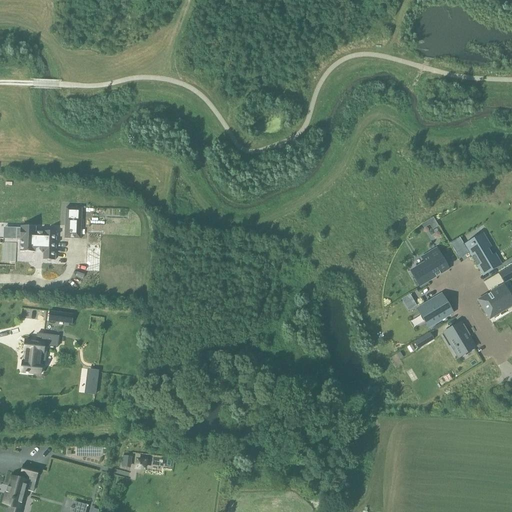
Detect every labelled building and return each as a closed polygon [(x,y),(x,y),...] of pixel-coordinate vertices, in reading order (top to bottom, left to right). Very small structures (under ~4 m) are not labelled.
[(81,239),(82,209),(66,208),(65,239),(81,239)] [(422,225),(424,229),(430,225),(433,230),(439,226),(433,218),(422,225)] [(17,228),(16,240),(20,240),(20,252),(36,253),(36,254),(37,254),(37,253),(43,254),(43,260),(56,261),(57,232),(44,232),(44,233),(43,233),(43,232),(37,232),(37,234),(36,234),(37,227),(21,226),(21,228),(17,228)] [(471,246),(468,248),(471,254),(470,255),(473,260),(474,259),(483,274),(500,264),(498,261),(501,260),(499,256),(496,258),(495,255),(492,256),(488,249),(490,248),(485,238),(474,245),(473,244),(471,245),(471,246)] [(425,263),(417,268),(426,282),(429,280),(436,276),(436,277),(437,277),(436,276),(440,274),(440,275),(441,274),(440,273),(448,269),(437,250),(431,253),(430,252),(421,258),(425,263)] [(511,305),(511,304),(501,287),(479,300),(490,319),(501,313),(502,315),(507,312),(506,310),(511,305)] [(409,311),(417,306),(410,294),(402,299),(409,311)] [(427,303),(420,307),(426,318),(431,326),(453,313),(442,294),(434,299),(433,297),(427,300),(429,302),(427,303)] [(62,313),(50,311),(49,322),(61,323),(62,313)] [(62,313),(61,323),(72,325),(74,314),(62,313)] [(476,347),(469,337),(470,336),(470,335),(469,336),(463,326),(464,325),(462,325),(461,323),(444,334),(454,350),(457,348),(462,356),(476,347)] [(59,336),(37,334),(36,342),(26,341),(24,351),(27,351),(25,363),(23,362),(21,372),(26,373),(29,374),(29,373),(41,375),(42,366),(45,366),(46,353),(44,352),(44,346),(58,348),(59,336)] [(425,342),(423,338),(415,343),(419,349),(425,345),(426,344),(425,342)] [(19,511),(29,477),(37,479),(39,469),(23,465),(20,479),(11,476),(3,503),(10,505),(8,511),(19,511)] [(86,511),(88,505),(74,502),(71,511),(86,511)]
